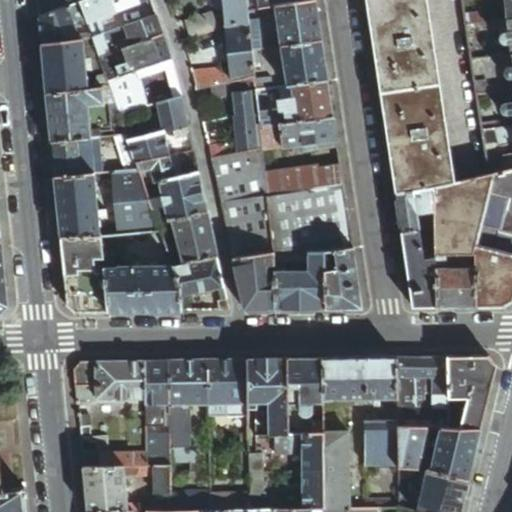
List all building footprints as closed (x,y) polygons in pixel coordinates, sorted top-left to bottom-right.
[(80,2),(79,0),(50,0),(40,4),(41,16),(80,2)] [(132,7),(130,0),(90,0),(81,3),(86,18),(88,22),(132,7)] [(224,11),(223,0),(203,0),(218,11),(224,11)] [(248,11),(247,0),(223,0),(224,11),(226,26),(250,24),(248,12),(248,11)] [(273,8),(271,0),(247,0),(248,11),(248,12),(271,8),(273,8)] [(422,0),(367,0),(397,194),(434,187),(450,184),(422,0)] [(322,42),(316,2),(283,7),(277,8),(281,47),(322,42)] [(86,18),(81,3),(69,7),(74,22),(86,18)] [(69,7),(39,18),(42,45),(81,40),(74,22),(69,7)] [(271,8),(248,12),(250,24),(252,51),(260,50),(257,22),(272,20),(271,8)] [(184,23),(190,39),(217,29),(211,13),(184,23)] [(485,13),(466,15),(468,27),(481,25),(487,24),(485,13)] [(130,48),(163,37),(156,17),(124,28),(127,39),(130,48)] [(511,21),(509,22),(510,35),(504,36),(502,37),(500,40),(500,42),(501,44),(502,45),(505,47),(511,46),(511,49),(511,21)] [(226,26),(230,69),(232,83),(255,77),(252,51),(250,24),(226,26)] [(264,36),(266,50),(273,49),(271,35),(264,36)] [(117,78),(171,59),(163,37),(130,48),(121,51),(125,64),(113,67),(117,78)] [(95,40),(101,58),(105,56),(108,55),(105,47),(102,38),(95,40)] [(121,51),(130,48),(127,39),(105,47),(108,55),(121,51)] [(81,40),(42,45),(47,94),(87,89),(83,40),(81,40)] [(328,80),(322,42),(281,47),(287,87),(292,86),(328,81),(328,80)] [(101,58),(100,58),(104,71),(109,69),(105,56),(101,58)] [(104,71),(100,58),(94,60),(99,78),(96,81),(97,88),(101,87),(110,86),(108,81),(104,71)] [(116,104),(119,114),(124,113),(148,106),(141,80),(165,72),(174,100),(181,98),(176,75),(171,59),(117,78),(108,81),(110,86),(116,104)] [(218,65),(191,71),(196,91),(210,88),(222,85),(232,83),(230,69),(220,71),(218,65)] [(108,81),(117,78),(113,67),(109,69),(104,71),(108,81)] [(334,118),(328,81),(292,86),(293,100),(284,101),(283,101),(282,102),(281,103),(281,104),(280,105),(280,106),(280,107),(281,111),(283,113),(285,114),(296,112),(296,116),(297,123),(334,118)] [(233,95),(232,86),(232,83),(222,85),(210,88),(213,101),(233,97),(233,95)] [(488,83),(477,84),(478,96),(490,95),(489,89),(488,83)] [(233,95),(251,92),(251,85),(232,86),(233,95)] [(116,104),(110,86),(101,87),(103,105),(108,104),(116,104)] [(287,87),(282,87),(277,88),(279,100),(280,107),(280,106),(280,105),(281,104),(281,103),(282,102),(283,101),(284,101),(293,100),(292,86),(287,87)] [(97,88),(87,89),(47,94),(51,142),(78,140),(91,139),(87,104),(95,106),(103,105),(101,87),(97,88)] [(277,88),(257,91),(259,114),(260,125),(261,125),(262,128),(277,125),(276,116),(276,115),(268,116),(265,97),(269,96),(270,101),(279,100),(277,88)] [(236,117),(254,115),(251,92),(233,95),(233,97),(236,117)] [(163,133),(173,130),(188,127),(181,98),(174,100),(156,104),(160,123),(163,133)] [(119,114),(116,104),(108,104),(110,124),(115,124),(115,130),(111,130),(96,131),(97,138),(116,136),(127,135),(126,133),(121,120),(119,114)] [(255,126),(254,115),(236,117),(237,128),(255,126)] [(281,125),(297,123),(296,116),(283,118),(280,118),(281,125)] [(338,145),(334,118),(297,123),(281,125),(279,125),(281,147),(283,147),(319,143),(320,147),(338,145)] [(216,122),(203,125),(206,136),(219,133),(216,122)] [(163,133),(160,123),(142,127),(143,130),(144,137),(163,133)] [(261,128),(260,125),(255,126),(237,128),(239,148),(240,154),(263,149),(261,128)] [(277,125),(262,128),(264,149),(281,147),(279,125),(277,125)] [(175,138),(190,135),(188,127),(173,130),(175,138)] [(500,129),(496,130),(499,142),(500,146),(511,145),(511,155),(503,157),(507,173),(511,171),(511,127),(509,128),(500,129)] [(143,130),(126,133),(127,135),(128,141),(144,137),(143,130)] [(496,130),(484,131),(486,144),(499,142),(496,130)] [(136,164),(168,157),(163,133),(144,137),(128,141),(135,160),(136,164)] [(78,140),(51,142),(55,178),(81,176),(78,140)] [(224,145),(209,148),(211,161),(227,157),(226,151),(224,145)] [(239,148),(226,151),(227,157),(240,154),(239,148)] [(227,157),(211,161),(222,206),(268,199),(263,149),(240,154),(227,157)] [(157,182),(173,178),(172,174),(168,157),(136,164),(138,170),(149,168),(152,182),(157,182)] [(123,161),(123,159),(112,160),(113,168),(114,172),(115,172),(126,171),(123,161)] [(136,164),(135,160),(123,161),(126,171),(138,170),(136,164)] [(173,178),(199,173),(197,166),(175,170),(172,174),(173,178)] [(149,168),(138,170),(143,184),(152,182),(149,168)] [(345,188),(342,168),(321,170),(324,191),(345,188)] [(143,184),(138,170),(126,171),(115,172),(116,183),(120,223),(121,233),(159,231),(157,223),(154,216),(151,208),(148,199),(143,184)] [(324,191),(321,170),(286,174),(267,176),(269,199),(324,191)] [(511,171),(507,173),(496,175),(491,176),(450,184),(434,187),(435,213),(435,230),(435,255),(476,255),(476,267),(477,307),(504,307),(511,302),(511,171)] [(171,220),(208,212),(199,173),(173,178),(157,182),(160,197),(163,206),(164,215),(166,221),(171,220)] [(94,174),(81,176),(55,178),(57,201),(58,211),(61,237),(100,235),(99,225),(98,215),(97,209),(97,199),(95,185),(94,174)] [(435,213),(434,187),(397,194),(403,234),(420,232),(418,215),(435,213)] [(269,199),(268,199),(273,254),(286,254),(307,253),(325,253),(336,252),(354,250),(345,188),(324,191),(269,199)] [(160,197),(148,199),(151,208),(163,206),(160,197)] [(268,199),(222,206),(234,260),(273,254),(268,199)] [(182,264),(218,258),(208,212),(171,220),(173,229),(179,255),(181,264),(182,264)] [(173,229),(171,220),(166,221),(157,223),(159,231),(160,232),(173,229)] [(420,232),(403,234),(414,308),(437,308),(436,268),(435,255),(435,230),(420,232)] [(160,232),(159,231),(121,233),(102,235),(103,256),(115,255),(137,254),(150,253),(155,253),(167,252),(160,232)] [(103,256),(102,235),(100,235),(61,237),(68,304),(77,313),(108,313),(104,268),(96,268),(94,268),(94,259),(103,258),(103,256)] [(363,309),(354,250),(336,252),(336,271),(326,271),(327,309),(357,309),(363,309)] [(336,271),(336,252),(325,253),(326,271),(336,271)] [(274,276),(276,310),(327,309),(326,271),(325,253),(307,253),(307,260),(307,271),(286,272),(274,272),(274,276)] [(273,254),(234,260),(245,310),(276,310),(274,276),(267,276),(267,267),(274,267),(273,254)] [(286,254),(273,254),(274,267),(274,272),(286,272),(286,260),(286,254)] [(115,255),(103,256),(103,258),(104,268),(113,268),(115,262),(115,255)] [(96,268),(104,268),(103,258),(94,259),(94,268),(96,268)] [(215,289),(225,287),(218,258),(182,264),(184,274),(174,276),(178,296),(185,295),(215,289)] [(184,274),(182,264),(181,264),(171,266),(174,276),(184,274)] [(104,268),(108,313),(177,311),(178,311),(178,296),(174,276),(171,266),(159,266),(151,266),(138,267),(128,267),(113,268),(104,268)] [(437,308),(477,307),(476,267),(436,268),(437,308)] [(228,301),(219,303),(220,311),(230,311),(228,301)] [(397,379),(396,358),(367,359),(321,359),(322,401),(374,400),(379,400),(397,400),(397,379)] [(447,407),(447,399),(447,358),(396,358),(397,379),(424,379),(430,379),(431,395),(431,407),(447,407)] [(447,358),(447,399),(465,399),(462,409),(456,428),(481,429),(496,368),(491,358),(447,358)] [(322,401),(321,359),(286,360),(287,405),(294,405),(294,408),(295,410),(299,414),(301,415),(303,415),(304,414),(305,414),(306,414),(307,413),(308,413),(308,412),(309,412),(309,411),(310,404),(322,405),(322,401)] [(247,404),(247,360),(207,361),(208,404),(208,416),(227,416),(248,416),(248,408),(247,404)] [(255,403),(255,360),(247,360),(247,404),(248,408),(255,408),(255,403)] [(287,405),(286,360),(255,360),(255,403),(267,403),(268,423),(268,434),(274,434),(287,434),(287,426),(287,423),(287,405)] [(145,398),(145,361),(94,362),(95,386),(95,399),(145,398)] [(168,405),(168,361),(145,361),(145,398),(145,404),(145,405),(162,405),(168,405)] [(208,404),(207,361),(168,361),(168,405),(168,415),(168,438),(168,439),(169,449),(187,448),(186,438),(186,415),(186,404),(208,404)] [(95,386),(94,362),(81,362),(74,371),(76,386),(95,386)] [(424,379),(397,379),(397,400),(397,407),(424,407),(424,395),(424,379)] [(77,399),(95,399),(95,386),(76,386),(77,399)] [(162,428),(162,405),(145,405),(146,428),(160,428),(162,428)] [(168,415),(168,405),(162,405),(162,428),(160,428),(160,440),(168,439),(168,438),(168,415)] [(447,419),(447,407),(431,407),(424,407),(397,407),(397,422),(397,427),(427,428),(439,428),(447,428),(447,419)] [(456,428),(462,409),(457,409),(454,419),(447,419),(447,428),(456,428)] [(81,427),(90,426),(89,415),(80,415),(81,427)] [(398,440),(397,427),(397,422),(392,422),(368,422),(363,422),(363,467),(398,467),(398,451),(398,440)] [(256,434),(268,434),(268,423),(261,423),(256,423),(256,434)] [(81,427),(80,427),(81,439),(91,439),(90,426),(81,427)] [(299,434),(302,434),(302,426),(287,426),(287,434),(299,434)] [(426,432),(427,428),(397,427),(398,440),(398,451),(398,467),(417,468),(421,455),(426,432)] [(469,479),(481,429),(456,428),(447,428),(439,428),(437,433),(432,457),(430,469),(469,479)] [(347,433),(322,433),(322,435),(323,471),(323,509),(325,509),(348,509),(347,433)] [(300,456),(299,434),(287,434),(274,434),(274,456),(300,456)] [(323,471),(322,435),(302,434),(299,434),(300,456),(300,471),(323,471)] [(82,453),(107,453),(107,439),(91,439),(81,439),(82,453)] [(169,449),(168,439),(160,440),(156,440),(156,452),(169,452),(169,449)] [(260,449),(248,449),(249,471),(261,471),(260,449)] [(135,467),(146,467),(146,452),(107,453),(82,453),(84,468),(124,467),(135,467)] [(154,467),(169,467),(169,465),(169,452),(156,452),(146,452),(146,467),(154,467)] [(421,455),(417,468),(427,469),(430,469),(432,457),(421,455)] [(124,475),(124,467),(84,468),(88,511),(128,511),(127,504),(124,475)] [(154,477),(154,467),(146,467),(135,467),(135,474),(135,478),(154,477)] [(154,494),(169,494),(169,467),(154,467),(154,477),(154,494)] [(417,468),(398,467),(398,502),(399,507),(399,508),(416,511),(418,503),(404,499),(405,488),(406,487),(406,475),(425,475),(427,469),(417,468)] [(418,511),(460,511),(469,479),(430,469),(427,469),(425,475),(418,503),(416,511),(418,511)] [(261,471),(249,471),(249,494),(261,494),(261,471)] [(323,509),(323,471),(300,471),(301,509),(311,509),(323,509)] [(0,511),(27,511),(25,488),(0,490),(0,511)] [(209,511),(209,494),(187,494),(169,494),(169,499),(169,511),(196,511),(209,511)] [(249,511),(249,494),(209,494),(209,511),(233,511),(249,511)] [(261,494),(249,494),(249,511),(261,510),(261,494)] [(271,510),(284,510),(284,498),(264,498),(264,510),(271,510)] [(154,511),(169,511),(169,499),(154,499),(141,499),(141,504),(141,511),(154,511)]
